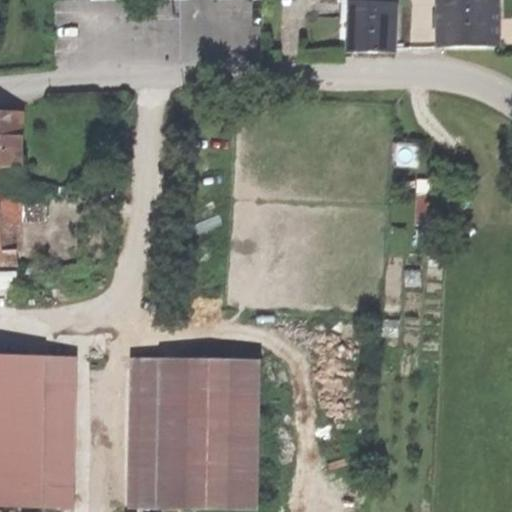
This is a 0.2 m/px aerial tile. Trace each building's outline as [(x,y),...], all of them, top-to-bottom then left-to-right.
[(499,48),(499,44),(499,20),(498,0),(439,0),(440,22),(441,49),(499,48)] [(340,5),(340,18),(354,18),(355,5),(340,5)] [(354,18),(353,52),(395,53),(396,27),(396,6),(357,5),(355,5),(354,18)] [(353,57),(353,52),(354,18),(340,18),(339,58),(353,57)] [(511,19),(499,20),(499,44),(511,44),(511,19)] [(0,168),(22,168),(23,114),(0,114),(0,168)] [(0,207),(1,207),(20,206),(21,186),(22,168),(0,168),(0,207)] [(46,187),(21,186),(20,206),(19,223),(44,224),(46,187)] [(421,234),(441,234),(441,192),(421,192),(421,234)] [(1,207),(3,252),(18,252),(19,223),(20,206),(1,207)] [(0,265),(19,264),(18,252),(3,252),(0,252),(0,265)] [(0,286),(20,284),(19,269),(0,271),(0,286)] [(0,479),(74,479),(73,358),(0,358),(0,479)] [(140,509),(260,511),(263,360),(143,358),(140,509)]
